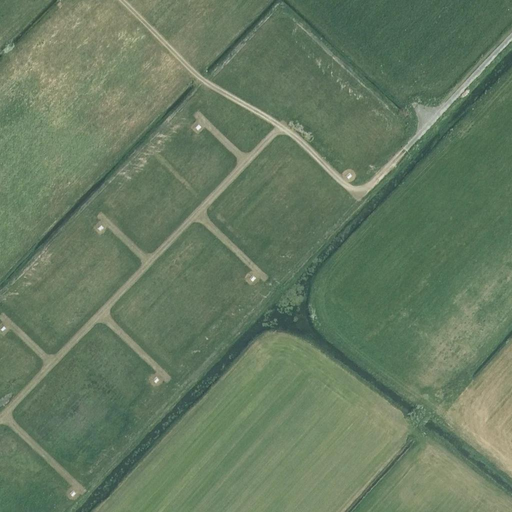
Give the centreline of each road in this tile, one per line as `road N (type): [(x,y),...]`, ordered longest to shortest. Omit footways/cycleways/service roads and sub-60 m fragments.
road 1 (track): [(407,147),(361,192),(350,191),(287,133),(180,61),(119,0)]
road 2 (unclassified): [(407,147),(511,37)]
